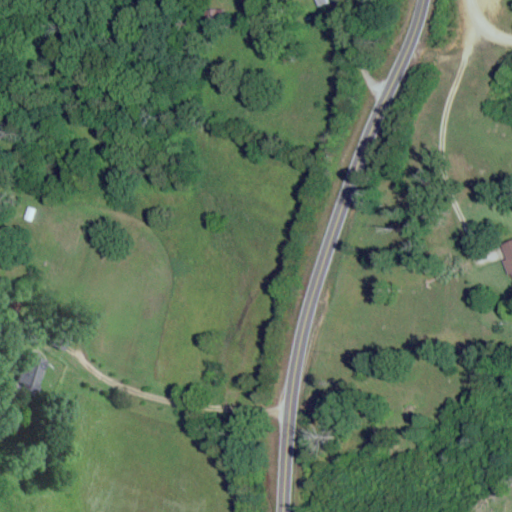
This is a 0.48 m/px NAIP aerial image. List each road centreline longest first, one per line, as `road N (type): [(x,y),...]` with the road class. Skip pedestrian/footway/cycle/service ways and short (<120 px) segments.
road 1 (secondary): [(278,511),(285,405),(304,307),(415,0)]
road 2 (residential): [(398,54),(439,63),(465,52),(483,25),(472,0)]
